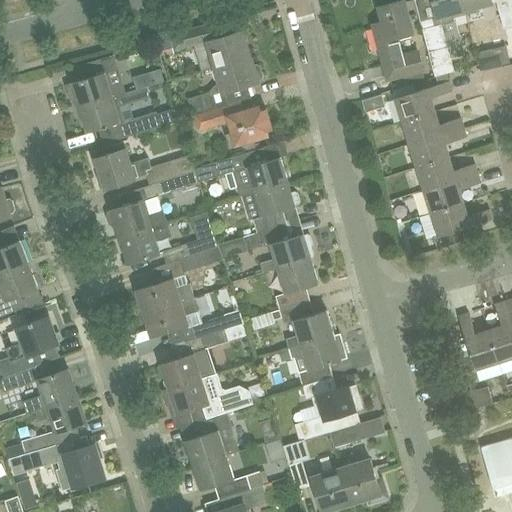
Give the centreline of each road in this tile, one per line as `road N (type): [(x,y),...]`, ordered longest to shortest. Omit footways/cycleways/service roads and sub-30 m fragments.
road 1 (residential): [(155,511),(42,186),(30,107)]
road 2 (residential): [(376,301),(296,0)]
road 3 (residential): [(435,511),(376,301)]
road 4 (residential): [(376,301),(511,262)]
